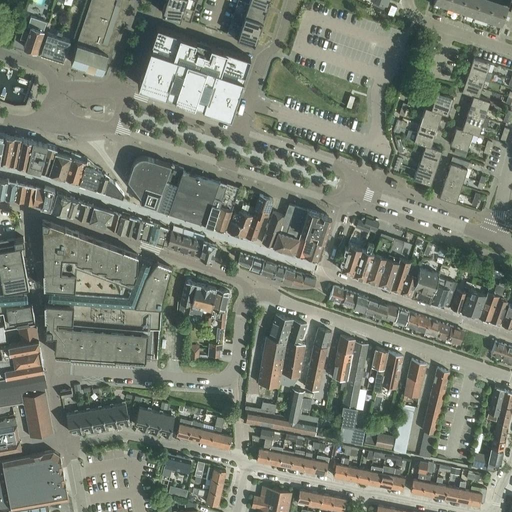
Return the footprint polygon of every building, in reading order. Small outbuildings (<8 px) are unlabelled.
[(91,0),(71,62),(102,72),(103,69),(107,70),(112,55),(111,55),(129,0),(91,0)] [(166,0),(162,12),(180,18),(184,7),(166,0)] [(249,0),(249,2),(267,8),(269,0),(249,0)] [(434,0),(434,3),(502,26),(503,21),(507,22),(507,23),(511,25),(511,3),(511,9),(484,0),(434,0)] [(249,2),(245,14),(263,20),(267,8),(249,2)] [(391,4),(387,13),(393,15),(396,6),(391,4)] [(245,14),(241,25),(259,31),(263,20),(245,14)] [(23,29),(20,37),(25,39),(23,46),(36,50),(37,51),(44,29),(47,22),(47,21),(30,15),(27,25),(30,26),(28,30),(23,29)] [(241,25),(237,37),(255,43),(259,31),(241,25)] [(138,85),(146,87),(166,94),(166,92),(171,94),(200,104),(203,106),(231,116),(243,78),(242,78),(244,73),(245,74),(250,57),(222,48),(211,45),(196,40),(185,36),(185,35),(157,26),(152,42),(153,43),(151,47),(150,47),(138,85)] [(41,53),(52,57),(60,32),(58,31),(56,35),(47,32),(41,53)] [(60,32),(52,57),(63,60),(70,40),(64,38),(66,33),(60,32)] [(473,57),(470,66),(487,72),(490,63),(473,57)] [(470,66),(468,74),(484,80),(487,72),(470,66)] [(468,74),(465,83),(481,88),(484,80),(468,74)] [(401,89),(405,90),(407,91),(411,93),(413,87),(409,85),(409,83),(404,81),(401,89)] [(462,91),(473,95),(478,97),(481,88),(465,83),(462,91)] [(437,92),(434,100),(450,106),(453,97),(437,92)] [(350,95),(346,106),(351,108),(355,96),(350,95)] [(473,95),(471,103),(487,109),(490,100),(478,97),(473,95)] [(434,100),(431,109),(442,112),(442,113),(447,115),(450,106),(434,100)] [(471,103),(468,112),(484,117),(487,109),(471,103)] [(425,107),(422,116),(439,121),(442,113),(442,112),(431,109),(425,107)] [(468,112),(465,120),(481,126),(486,127),(489,119),(484,117),(468,112)] [(422,116),(420,124),(436,129),(439,121),(422,116)] [(465,120),(462,129),(473,132),(478,134),(481,126),(465,120)] [(420,124),(417,132),(433,138),(436,129),(420,124)] [(456,127),(453,135),(470,141),(473,132),(462,129),(456,127)] [(414,141),(425,145),(430,146),(433,138),(417,132),(414,141)] [(5,134),(0,161),(0,162),(9,164),(14,136),(5,134)] [(450,144),(455,146),(467,150),(470,141),(453,135),(450,144)] [(14,136),(9,164),(10,164),(10,165),(11,165),(11,166),(12,166),(13,166),(14,167),(15,166),(16,166),(17,166),(23,138),(14,136)] [(23,138),(17,166),(26,168),(30,152),(33,140),(23,138)] [(30,152),(26,168),(40,171),(47,144),(33,140),(30,152)] [(47,144),(40,171),(48,173),(53,155),(54,155),(57,146),(56,146),(47,144)] [(425,145),(422,153),(439,159),(442,150),(430,146),(425,145)] [(53,155),(48,173),(64,178),(70,156),(71,151),(57,146),(54,155),(53,155)] [(456,146),(454,153),(462,156),(464,149),(456,146)] [(70,156),(64,178),(79,183),(85,164),(87,158),(87,157),(71,151),(70,156)] [(422,153),(420,161),(436,167),(439,159),(422,153)] [(145,204),(157,208),(171,164),(148,157),(144,156),(142,156),(139,157),(137,159),(134,162),(128,180),(145,204)] [(453,157),(448,171),(464,176),(469,162),(453,157)] [(85,164),(79,183),(96,188),(102,171),(103,169),(95,165),(87,158),(85,164)] [(420,161),(417,170),(433,175),(436,167),(420,161)] [(171,164),(157,208),(168,211),(183,169),(183,167),(172,163),(171,164)] [(183,169),(168,211),(205,223),(219,181),(185,170),(185,169),(183,169)] [(417,170),(414,179),(430,184),(433,175),(417,170)] [(102,171),(96,188),(104,191),(108,177),(108,176),(103,174),(104,172),(102,171)] [(448,171),(445,179),(461,185),(464,176),(448,171)] [(0,177),(0,194),(4,195),(14,197),(17,181),(8,179),(0,177)] [(108,177),(104,191),(123,197),(124,193),(115,182),(108,177)] [(445,179),(442,187),(458,193),(461,185),(445,179)] [(17,181),(14,197),(33,201),(40,203),(44,188),(36,185),(17,181)] [(219,181),(205,223),(213,226),(224,193),(227,184),(219,181)] [(224,193),(213,226),(225,230),(235,198),(239,187),(227,183),(227,184),(224,193)] [(442,187),(439,196),(455,202),(458,193),(442,187)] [(44,188),(40,203),(48,205),(51,194),(52,190),(44,188)] [(55,195),(52,206),(51,206),(65,211),(66,210),(70,196),(56,191),(55,195)] [(252,214),(245,237),(255,240),(262,218),(263,215),(268,216),(273,199),(259,194),(252,214)] [(70,196),(66,210),(89,218),(94,203),(93,203),(70,196)] [(94,203),(89,218),(89,219),(104,224),(106,219),(110,220),(113,210),(101,206),(94,203)] [(284,215),(273,246),(294,253),(301,232),(307,209),(289,203),(284,215)] [(311,235),(324,239),(331,217),(308,209),(304,223),(314,226),(311,235)] [(106,219),(104,224),(116,228),(121,212),(113,210),(110,220),(106,219)] [(231,220),(227,231),(245,237),(252,214),(240,210),(239,213),(234,212),(231,220)] [(273,211),(262,243),(273,246),(284,215),(273,211)] [(121,212),(116,228),(124,230),(129,215),(121,212)] [(129,215),(124,230),(131,233),(136,217),(129,215)] [(136,217),(131,233),(140,236),(144,220),(136,217)] [(145,359),(146,358),(148,326),(154,327),(160,327),(161,312),(161,310),(161,305),(171,266),(157,261),(156,261),(150,270),(148,269),(145,268),(137,265),(138,254),(137,254),(42,219),(43,253),(44,286),(45,286),(45,287),(52,288),(51,293),(51,298),(51,302),(45,302),(45,303),(45,318),(46,318),(46,319),(46,324),(45,334),(56,334),(55,352),(55,353),(56,353),(145,359)] [(369,227),(376,230),(379,223),(367,219),(365,222),(365,224),(369,226),(369,227)] [(144,220),(140,236),(139,236),(148,239),(148,237),(153,223),(144,220)] [(358,220),(355,227),(367,232),(369,227),(369,226),(365,224),(365,222),(358,220)] [(156,224),(153,223),(148,237),(152,239),(155,240),(160,225),(156,224)] [(301,232),(294,253),(317,261),(321,259),(321,258),(320,258),(322,253),(320,252),(323,244),(322,244),(324,239),(311,235),(314,226),(304,223),(301,232)] [(155,240),(155,241),(163,243),(163,242),(164,238),(167,229),(168,228),(160,225),(155,240)] [(168,239),(167,244),(176,247),(181,232),(171,229),(168,239)] [(181,232),(176,247),(198,255),(203,240),(181,232)] [(374,252),(365,278),(377,282),(384,264),(386,256),(387,256),(394,239),(380,234),(374,252)] [(0,312),(2,322),(4,329),(17,326),(35,322),(32,302),(25,304),(25,299),(24,288),(29,288),(23,255),(21,243),(25,243),(23,237),(0,240),(0,312)] [(349,243),(340,269),(353,274),(362,247),(355,245),(357,240),(351,238),(349,243)] [(384,264),(377,282),(384,285),(389,287),(398,260),(399,256),(404,242),(394,239),(387,256),(386,256),(384,264)] [(203,240),(198,255),(211,259),(214,248),(216,244),(203,240)] [(429,255),(433,243),(429,241),(424,253),(429,255)] [(362,247),(353,274),(365,278),(374,252),(362,247)] [(214,248),(211,259),(217,261),(221,250),(214,248)] [(246,265),(247,265),(247,264),(250,265),(253,256),(240,252),(238,258),(242,262),(247,263),(246,265)] [(247,264),(247,265),(249,266),(249,267),(259,270),(260,270),(264,260),(253,256),(250,265),(247,264)] [(398,260),(389,287),(400,291),(408,268),(410,260),(399,256),(398,260)] [(465,259),(462,266),(468,268),(471,261),(465,259)] [(260,270),(259,270),(258,272),(272,277),(276,264),(264,260),(260,270)] [(276,264),(272,277),(280,279),(281,278),(282,278),(285,267),(276,264)] [(418,272),(410,294),(429,301),(437,277),(439,272),(420,266),(418,272)] [(285,267),(282,278),(291,282),(291,281),(295,270),(285,267)] [(408,268),(400,291),(410,294),(418,272),(408,268)] [(295,270),(291,281),(301,284),(314,283),(316,278),(295,270)] [(437,277),(429,301),(449,307),(457,282),(453,280),(452,280),(446,278),(445,279),(437,277)] [(185,304),(190,305),(195,282),(186,280),(179,308),(179,313),(183,314),(185,304)] [(457,288),(450,307),(462,311),(471,283),(466,281),(465,286),(468,288),(467,292),(457,288)] [(195,282),(190,305),(191,305),(189,314),(201,317),(203,309),(211,311),(216,287),(195,282)] [(471,283),(462,311),(474,316),(478,317),(486,294),(470,288),(472,283),(471,283)] [(486,294),(478,317),(490,321),(499,294),(501,295),(504,286),(498,283),(498,284),(496,283),(495,287),(494,293),(487,291),(486,294)] [(333,286),(329,297),(353,305),(357,293),(335,286),(333,286)] [(213,309),(211,317),(218,319),(217,327),(224,328),(226,311),(223,311),(228,291),(218,288),(213,309)] [(357,293),(353,305),(364,309),(368,297),(357,293)] [(499,294),(490,321),(499,323),(507,300),(500,298),(501,295),(499,294)] [(368,297),(364,309),(374,312),(378,301),(368,297)] [(378,301),(374,312),(384,316),(388,304),(378,301)] [(388,304),(384,316),(394,319),(398,308),(388,304)] [(511,305),(508,304),(502,324),(511,327),(511,305)] [(398,308),(394,319),(405,323),(409,311),(398,308)] [(409,311),(405,323),(415,326),(419,315),(409,311)] [(279,386),(280,384),(287,338),(293,319),(276,313),(269,336),(266,335),(258,382),(279,386)] [(419,315),(415,326),(425,330),(429,318),(419,315)] [(429,318),(425,330),(436,334),(440,322),(429,318)] [(287,338),(280,384),(293,387),(299,375),(305,343),(300,342),(306,323),(293,319),(287,338)] [(35,322),(17,326),(20,342),(38,338),(35,322)] [(440,322),(436,334),(447,337),(451,326),(440,322)] [(451,326),(447,337),(459,341),(463,330),(451,326)] [(314,343),(308,370),(305,386),(318,389),(327,346),(331,331),(318,327),(314,343)] [(341,334),(338,348),(352,352),(347,380),(342,405),(343,406),(341,413),(343,413),(341,425),(338,439),(343,441),(362,445),(365,430),(353,427),(357,407),(356,407),(368,343),(355,340),(355,339),(341,334)] [(0,365),(3,365),(3,362),(12,361),(42,356),(41,352),(38,338),(20,342),(0,345),(0,346),(2,355),(0,355),(0,365)] [(495,341),(491,352),(502,356),(506,344),(495,341)] [(208,356),(222,356),(223,343),(209,342),(208,356)] [(511,346),(506,344),(502,356),(511,359),(511,346)] [(191,345),(190,355),(190,358),(199,359),(199,355),(200,345),(191,345)] [(377,367),(373,390),(380,391),(382,385),(381,385),(388,350),(375,345),(372,365),(377,367)] [(338,349),(332,376),(347,380),(352,352),(338,348),(338,349)] [(381,385),(382,385),(396,388),(402,355),(388,350),(381,385)] [(0,377),(10,376),(45,369),(42,356),(12,361),(3,362),(3,365),(0,365),(0,377)] [(407,376),(402,404),(405,405),(407,395),(419,397),(422,380),(426,363),(411,358),(407,376)] [(424,432),(419,455),(430,457),(435,432),(434,432),(449,370),(437,367),(422,429),(426,430),(425,432),(424,432)] [(0,377),(0,406),(23,402),(30,436),(53,431),(45,386),(47,386),(43,370),(44,369),(32,371),(0,377)] [(488,412),(494,414),(498,415),(498,412),(504,389),(495,386),(488,412)] [(60,390),(61,398),(73,396),(71,388),(60,390)] [(244,417),(243,421),(251,422),(272,426),(314,434),(317,421),(299,418),(300,413),(301,407),(310,409),(312,398),(303,396),(304,391),(304,390),(292,388),(286,415),(274,413),(245,408),(244,417)] [(511,391),(504,389),(498,412),(510,415),(510,414),(511,407),(511,391)] [(66,413),(69,431),(77,430),(78,431),(79,436),(84,435),(85,434),(84,428),(88,428),(90,429),(91,434),(96,433),(97,432),(96,426),(100,425),(102,427),(103,432),(108,431),(109,430),(108,424),(112,423),(114,425),(115,430),(119,429),(120,428),(119,422),(124,421),(126,422),(127,428),(131,427),(132,426),(130,414),(131,413),(130,406),(126,406),(126,402),(66,413)] [(169,410),(170,404),(161,402),(160,408),(169,410)] [(402,404),(393,450),(405,452),(415,406),(405,405),(402,404)] [(139,406),(134,424),(142,426),(143,428),(142,433),(146,434),(148,433),(149,428),(153,429),(154,431),(153,436),(158,437),(159,436),(161,430),(165,432),(166,433),(165,439),(169,440),(171,439),(172,433),(170,433),(175,415),(139,406)] [(498,415),(497,422),(508,425),(510,415),(498,412),(498,415)] [(213,430),(210,443),(229,447),(232,435),(220,432),(221,427),(224,417),(217,416),(215,425),(214,428),(213,430)] [(0,428),(17,425),(15,417),(3,419),(3,421),(0,421),(0,428)] [(191,425),(188,437),(199,440),(202,428),(203,428),(204,423),(192,420),(191,425)] [(176,434),(188,437),(191,425),(179,422),(176,434)] [(497,422),(495,430),(506,433),(508,425),(497,422)] [(0,428),(0,453),(21,450),(17,425),(0,428)] [(202,428),(199,440),(210,443),(213,430),(203,428),(202,428)] [(259,447),(256,459),(268,462),(270,452),(270,449),(272,439),(274,431),(261,429),(260,437),(265,438),(263,448),(259,447)] [(495,430),(493,438),(505,441),(506,433),(495,430)] [(364,443),(392,448),(394,435),(378,432),(378,433),(367,431),(364,443)] [(493,438),(491,447),(503,450),(505,441),(493,438)] [(344,453),(350,454),(350,452),(351,447),(343,445),(342,447),(345,448),(344,453)] [(487,466),(498,469),(499,463),(500,464),(503,450),(491,447),(487,466)] [(270,452),(268,462),(279,464),(282,451),(270,449),(270,452)] [(282,451),(279,464),(291,466),(293,454),(294,454),(294,451),(282,449),(282,451)] [(17,493),(20,504),(21,511),(49,511),(48,502),(69,498),(60,455),(53,450),(13,458),(15,465),(6,467),(11,495),(17,493)] [(305,456),(302,469),(314,471),(316,458),(311,457),(312,452),(306,451),(305,456)] [(486,469),(489,455),(476,452),(472,466),(486,469)] [(164,465),(162,473),(165,474),(170,475),(172,467),(188,471),(191,459),(175,455),(167,453),(164,465)] [(293,454),(291,466),(302,469),(305,456),(294,454),(293,454)] [(336,462),(333,475),(345,477),(348,465),(349,458),(342,456),(340,462),(338,462),(338,463),(336,462)] [(0,508),(11,506),(20,504),(17,493),(11,495),(6,467),(15,465),(13,458),(0,460),(0,508)] [(316,458),(314,471),(326,473),(328,461),(316,458)] [(418,479),(413,478),(410,490),(422,493),(426,474),(426,470),(428,462),(420,460),(418,472),(419,472),(418,479)] [(348,465),(345,477),(356,480),(359,467),(348,465)] [(370,469),(368,482),(379,484),(383,467),(371,465),(370,469)] [(383,467),(379,484),(391,486),(395,467),(383,465),(383,467)] [(209,466),(206,478),(211,479),(223,482),(226,470),(209,466)] [(459,475),(460,469),(461,468),(452,466),(451,473),(459,475)] [(359,467),(356,480),(368,482),(370,469),(359,467)] [(395,467),(391,486),(402,489),(405,477),(400,476),(401,468),(395,467)] [(426,474),(422,493),(433,495),(436,482),(429,481),(431,475),(426,474)] [(436,482),(433,495),(445,497),(447,485),(441,484),(443,477),(437,476),(436,482)] [(211,479),(208,490),(220,493),(223,482),(211,479)] [(459,487),(456,500),(467,502),(470,489),(464,488),(466,481),(460,480),(459,487)] [(179,486),(169,484),(167,492),(177,494),(179,486)] [(258,508),(257,511),(286,511),(291,491),(263,485),(261,497),(254,495),(252,506),(258,508)] [(447,485),(445,497),(456,500),(459,487),(447,485)] [(218,505),(220,493),(208,490),(193,487),(192,486),(190,486),(189,492),(192,492),(192,493),(207,496),(206,502),(218,505)] [(297,501),(309,504),(311,491),(300,489),(297,501)] [(470,489),(467,502),(479,504),(482,492),(470,489)] [(311,491),(309,504),(320,506),(323,493),(311,491)] [(323,493),(320,506),(332,508),(335,496),(323,493)] [(335,496),(332,508),(343,511),(346,498),(335,496)] [(188,500),(185,499),(185,510),(196,509),(196,503),(193,502),(188,500)]
